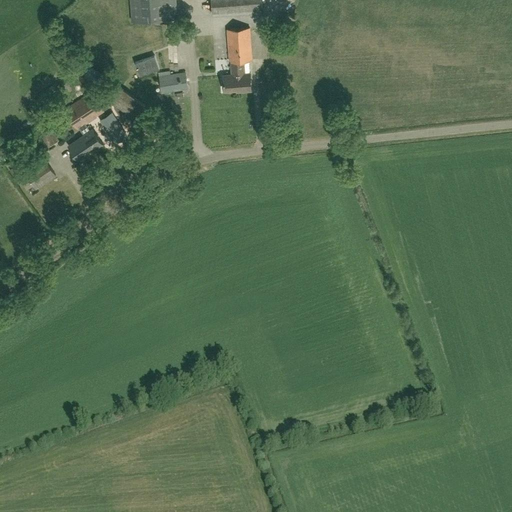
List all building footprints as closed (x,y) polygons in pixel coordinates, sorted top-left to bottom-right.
[(130,0),(132,21),(168,19),(166,0),(130,0)] [(211,0),(212,15),(263,11),(262,0),(211,0)] [(231,61),(232,74),(223,74),(225,89),(242,88),(242,90),(251,90),(249,73),(243,73),(243,60),(251,59),(249,28),(226,29),(229,61),(231,61)] [(135,62),(140,75),(160,69),(155,55),(135,62)] [(78,63),(71,69),(85,86),(92,80),(78,63)] [(162,92),(188,88),(185,72),(159,76),(162,92)] [(134,118),(144,104),(117,83),(106,97),(134,118)] [(78,160),(89,152),(102,144),(93,128),(90,130),(86,123),(96,116),(96,115),(104,110),(91,91),(64,109),(77,129),(79,127),(83,134),(68,144),(78,160)] [(116,143),(127,136),(112,112),(101,119),(116,143)] [(48,146),(59,140),(52,130),(42,136),(48,146)] [(9,153),(11,157),(20,153),(18,148),(9,153)] [(38,157),(22,168),(35,188),(55,174),(45,159),(42,162),(38,157)] [(61,179),(67,175),(64,171),(58,175),(61,179)]
